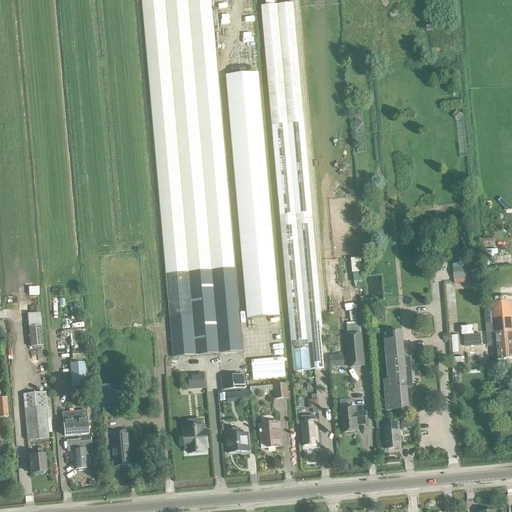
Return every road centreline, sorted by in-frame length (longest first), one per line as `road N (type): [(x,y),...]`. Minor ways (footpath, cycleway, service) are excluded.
road 1 (track): [(68,511),(26,0)]
road 2 (secondary): [(107,511),(511,474)]
